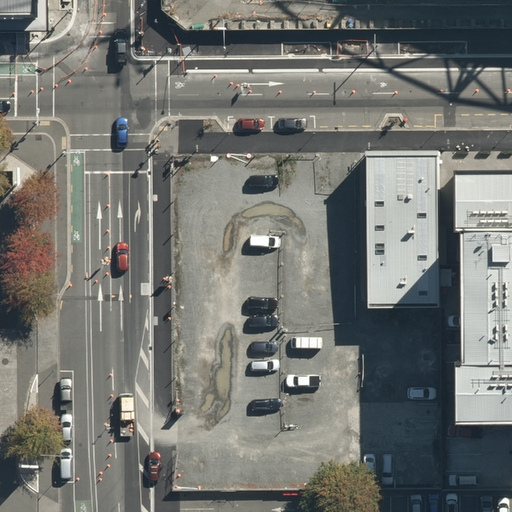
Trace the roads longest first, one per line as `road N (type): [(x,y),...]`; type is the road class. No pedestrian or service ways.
road 1 (secondary): [(121,511),(109,96)]
road 2 (secondary): [(109,96),(511,91)]
